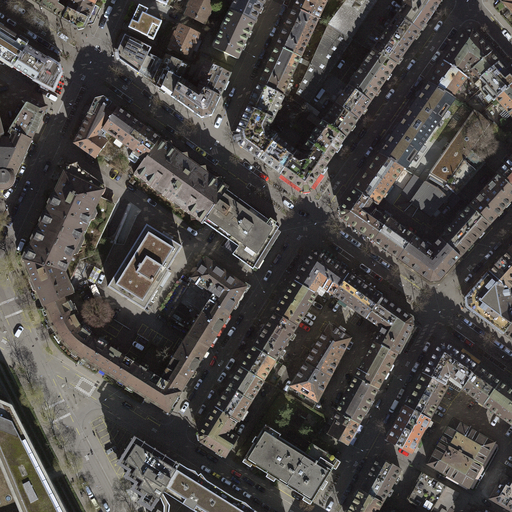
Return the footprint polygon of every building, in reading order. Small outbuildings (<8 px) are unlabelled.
[(59,0),(33,0),(33,1),(57,16),(62,7),(57,4),(59,0)] [(70,0),(66,10),(62,7),(57,16),(77,29),(83,28),(94,4),(85,0),(70,0)] [(214,1),(212,0),(192,0),(186,15),(204,23),(214,1)] [(235,0),(231,11),(255,22),(265,0),(235,0)] [(297,0),(293,9),(318,20),(327,0),(297,0)] [(346,0),(327,24),(350,38),(375,0),(346,0)] [(402,0),(403,7),(398,15),(420,31),(440,3),(439,0),(402,0)] [(511,0),(500,0),(502,1),(511,12),(511,0)] [(154,40),(162,22),(145,14),(147,10),(138,6),(128,28),(154,40)] [(293,9),(276,47),(300,57),(318,20),(293,9)] [(255,22),(231,11),(214,47),(238,59),(255,22)] [(416,36),(420,31),(398,15),(394,20),(372,51),(395,64),(416,36)] [(327,24),(309,67),(324,76),(350,38),(327,24)] [(199,34),(180,26),(170,48),(188,56),(199,34)] [(0,60),(14,70),(28,46),(0,28),(0,60)] [(471,72),(481,79),(498,63),(472,33),(464,33),(444,63),(463,75),(469,65),(472,66),(471,72)] [(149,48),(123,36),(116,51),(118,59),(137,73),(140,67),(144,70),(150,60),(145,57),(149,48)] [(28,46),(14,70),(36,83),(54,92),(62,74),(59,65),(28,46)] [(276,47),(259,83),(282,95),(300,57),(276,47)] [(395,64),(372,51),(349,86),(371,102),(395,64)] [(179,79),(186,65),(164,56),(151,83),(171,96),(179,79)] [(431,83),(453,98),(467,78),(463,75),(444,63),(431,83)] [(511,76),(498,63),(481,79),(478,81),(495,100),(496,99),(511,84),(511,76)] [(198,86),(219,96),(228,75),(204,64),(197,79),(200,81),(198,86)] [(324,76),(309,67),(293,100),(304,107),(324,76)] [(219,96),(198,86),(196,90),(179,79),(171,96),(200,117),(210,115),(219,96)] [(259,83),(249,108),(273,118),(282,95),(259,83)] [(431,83),(404,120),(429,137),(455,100),(453,98),(431,83)] [(511,84),(496,99),(511,115),(511,114),(511,84)] [(342,95),(336,104),(358,120),(365,110),(371,102),(349,86),(342,95)] [(25,104),(10,129),(30,139),(46,107),(25,97),(22,103),(25,104)] [(102,129),(116,109),(104,99),(95,101),(74,143),(94,158),(106,142),(101,139),(106,132),(102,129)] [(336,104),(323,122),(345,138),(358,120),(336,104)] [(234,141),(261,159),(276,138),(267,130),(273,118),(249,108),(234,141)] [(125,144),(139,124),(116,109),(102,129),(106,132),(125,144)] [(474,112),(453,142),(469,153),(470,150),(490,123),(474,112)] [(320,120),(310,113),(307,119),(316,125),(320,120)] [(404,120),(380,153),(403,169),(405,171),(429,137),(404,120)] [(299,153),(297,152),(281,174),(301,190),(309,188),(345,138),(323,122),(303,149),(304,151),(301,154),(299,153)] [(139,124),(125,144),(145,158),(160,138),(139,124)] [(13,176),(30,139),(10,129),(7,134),(7,138),(3,139),(2,135),(0,135),(0,187),(3,188),(8,187),(10,185),(14,180),(13,176)] [(166,143),(160,138),(145,158),(134,174),(140,179),(141,184),(147,184),(155,190),(157,196),(163,195),(174,203),(175,209),(181,208),(190,214),(191,220),(196,219),(202,223),(204,221),(226,191),(228,187),(222,183),(221,178),(216,178),(206,172),(206,166),(200,167),(188,159),(187,153),(182,154),(172,147),(172,141),(166,143)] [(281,174),(297,152),(276,138),(261,159),(281,174)] [(469,153),(453,142),(425,182),(440,191),(446,185),(469,153)] [(469,153),(446,185),(453,191),(481,160),(470,150),(469,153)] [(380,153),(354,190),(372,202),(377,205),(403,169),(380,153)] [(511,156),(496,173),(499,175),(511,186),(511,156)] [(44,306),(66,297),(71,295),(67,288),(80,258),(92,256),(115,207),(98,200),(100,195),(97,194),(102,183),(77,168),(77,164),(65,167),(68,174),(64,180),(60,182),(54,194),(56,197),(25,262),(30,275),(29,279),(35,283),(44,306)] [(511,197),(511,186),(499,175),(470,206),(489,224),(511,197)] [(406,198),(412,202),(425,182),(415,176),(403,192),(407,195),(406,198)] [(425,182),(412,202),(430,216),(447,198),(453,191),(446,185),(440,191),(425,182)] [(373,240),(390,220),(392,215),(384,210),(380,217),(368,207),(372,202),(354,190),(340,209),(342,217),(373,240)] [(278,227),(226,191),(204,221),(225,237),(221,245),(252,268),(266,247),(278,227)] [(461,198),(453,191),(447,198),(450,201),(448,203),(453,207),(461,198)] [(489,224),(470,206),(440,238),(459,256),(489,224)] [(398,258),(414,236),(390,220),(373,240),(398,258)] [(180,247),(147,225),(108,285),(144,308),(168,271),(166,269),(180,247)] [(434,245),(426,238),(422,243),(414,236),(398,258),(429,281),(437,280),(459,256),(440,238),(434,245)] [(508,288),(511,284),(511,254),(509,251),(489,272),(508,288)] [(311,254),(294,280),(314,293),(320,284),(334,293),(348,273),(319,252),(311,254)] [(210,301),(230,313),(246,286),(205,258),(191,278),(193,279),(188,288),(210,301)] [(504,333),(511,321),(511,305),(508,288),(489,272),(466,297),(468,307),(504,333)] [(382,297),(348,273),(334,293),(367,318),(382,297)] [(314,293),(294,280),(273,312),(296,326),(316,294),(314,293)] [(170,316),(191,330),(188,334),(209,346),(230,313),(210,301),(188,288),(170,316)] [(80,357),(94,335),(86,332),(75,317),(66,297),(44,306),(54,330),(60,340),(69,349),(80,357)] [(411,318),(382,297),(367,318),(381,329),(375,342),(397,354),(413,325),(411,318)] [(296,326),(273,312),(269,320),(253,347),(275,360),(292,333),(296,326)] [(329,376),(350,338),(329,323),(305,362),(329,376)] [(209,346),(188,334),(167,368),(188,380),(209,346)] [(124,384),(138,363),(94,335),(80,357),(124,384)] [(373,345),(356,376),(378,389),(395,358),(397,354),(375,342),(373,345)] [(448,374),(466,384),(479,366),(447,343),(440,344),(424,372),(444,383),(448,374)] [(275,360),(253,347),(240,366),(264,380),(275,360)] [(317,400),(329,376),(305,362),(290,384),(317,400)] [(188,380),(167,368),(161,378),(138,363),(124,384),(167,412),(188,380)] [(264,380),(240,366),(228,385),(252,399),(264,380)] [(463,388),(484,403),(500,381),(479,366),(466,384),(463,388)] [(447,385),(444,383),(424,372),(406,405),(429,418),(447,385)] [(378,389),(356,376),(337,411),(359,423),(378,389)] [(511,422),(511,389),(505,384),(500,381),(484,403),(489,407),(511,422)] [(252,399),(228,385),(215,406),(237,419),(239,420),(252,399)] [(66,511),(10,403),(0,398),(0,511),(66,511)] [(429,418),(406,405),(387,438),(411,451),(429,418)] [(237,419),(215,406),(200,432),(200,441),(224,455),(236,436),(230,431),(237,419)] [(348,443),(359,423),(337,411),(332,418),(336,420),(329,433),(348,443)] [(495,442),(453,418),(441,441),(482,464),(495,442)] [(275,478),(285,484),(305,453),(278,437),(280,434),(266,424),(257,438),(255,437),(251,442),(253,443),(242,461),(250,466),(251,464),(267,473),(265,476),(273,481),(275,478)] [(146,507),(151,510),(154,505),(163,492),(169,481),(179,464),(175,461),(133,435),(116,463),(127,470),(123,476),(134,483),(130,488),(141,495),(137,501),(146,507)] [(482,464),(441,441),(428,463),(469,487),(482,464)] [(311,443),(305,453),(285,484),(304,496),(302,499),(310,503),(320,487),(323,489),(328,481),(325,479),(333,466),(336,468),(340,461),(311,443)] [(377,456),(360,489),(382,500),(399,468),(377,456)] [(163,492),(196,511),(206,511),(220,489),(179,464),(163,492)] [(428,511),(430,511),(432,509),(447,485),(424,471),(407,499),(428,511)] [(511,508),(511,479),(503,475),(491,497),(511,508)] [(447,485),(432,509),(437,511),(446,511),(458,492),(447,485)] [(258,511),(220,489),(206,511),(258,511)] [(382,500),(360,489),(347,511),(373,511),(376,507),(379,508),(382,500)]
